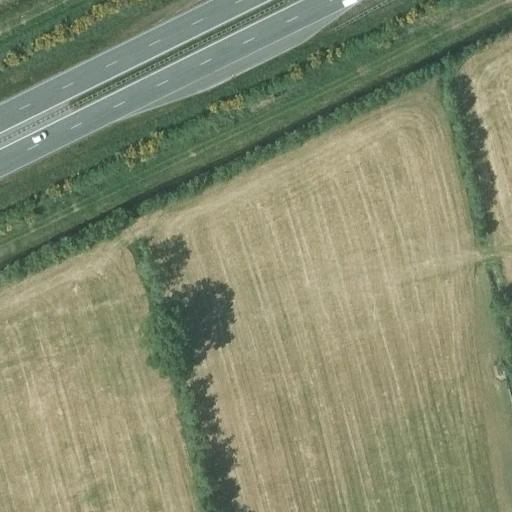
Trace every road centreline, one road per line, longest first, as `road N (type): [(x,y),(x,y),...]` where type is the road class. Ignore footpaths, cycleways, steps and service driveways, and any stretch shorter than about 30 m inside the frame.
road 1 (trunk): [(0,164),(332,0)]
road 2 (trunk): [(242,0),(0,119)]
